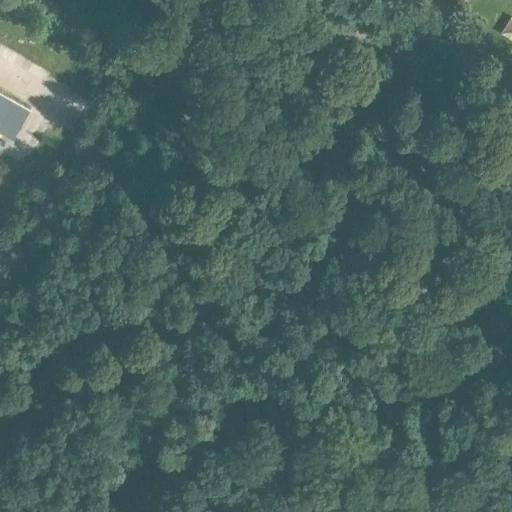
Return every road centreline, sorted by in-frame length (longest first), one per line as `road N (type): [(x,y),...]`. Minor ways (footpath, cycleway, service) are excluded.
road 1 (track): [(0,388),(172,319),(206,271),(213,245),(213,203),(0,59)]
road 2 (track): [(213,203),(461,384)]
road 3 (track): [(195,0),(179,52),(191,158)]
road 4 (track): [(172,319),(304,268)]
